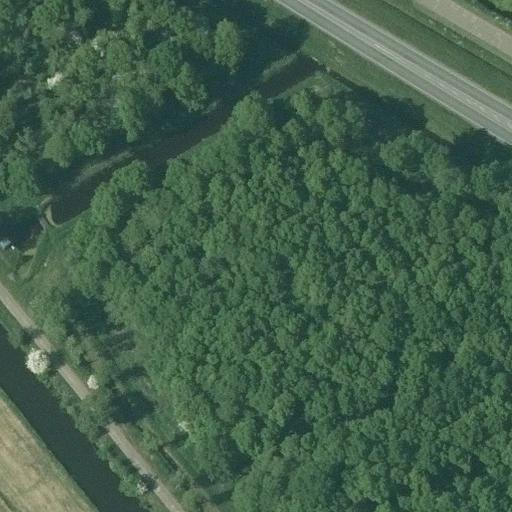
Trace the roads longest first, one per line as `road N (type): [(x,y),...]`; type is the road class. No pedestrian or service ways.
road 1 (track): [(49,271),(52,248),(86,221),(318,85),(511,200)]
road 2 (track): [(0,206),(28,199),(269,53)]
road 3 (track): [(49,271),(234,511)]
road 4 (unclassified): [(175,511),(0,292)]
road 5 (trunk): [(362,38),(369,52),(511,139)]
road 6 (trunk): [(511,116),(378,38),(362,38)]
